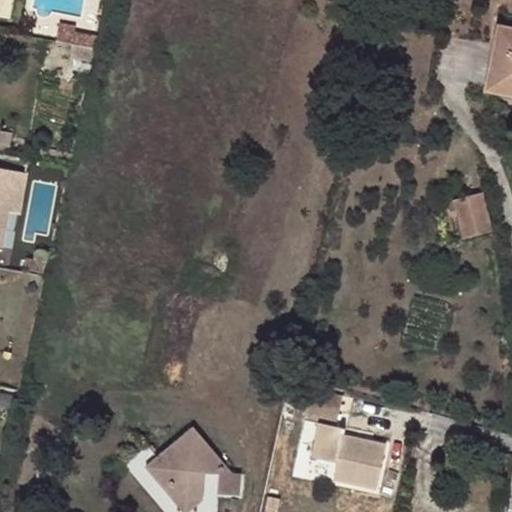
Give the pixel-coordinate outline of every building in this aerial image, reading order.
[(54,26),(50,42),(67,46),(69,35),(70,29),(54,26)] [(511,32),(500,30),(486,99),(511,104),(511,32)] [(67,46),(96,51),(99,41),(69,35),(67,46)] [(32,159),(70,166),(72,159),(34,150),(32,159)] [(0,215),(9,218),(18,219),(26,179),(0,173),(0,215)] [(486,199),(455,207),(464,246),(496,238),(486,199)] [(0,253),(2,254),(9,218),(0,215),(0,253)] [(27,262),(23,274),(44,278),(49,258),(37,255),(35,263),(27,262)] [(341,428),(348,399),(315,392),(308,421),(323,425),(317,457),(342,463),(337,480),(381,491),(391,450),(349,439),(350,431),(341,428)] [(196,438),(144,469),(166,506),(192,511),(193,511),(202,484),(216,488),(219,474),(196,438)]
